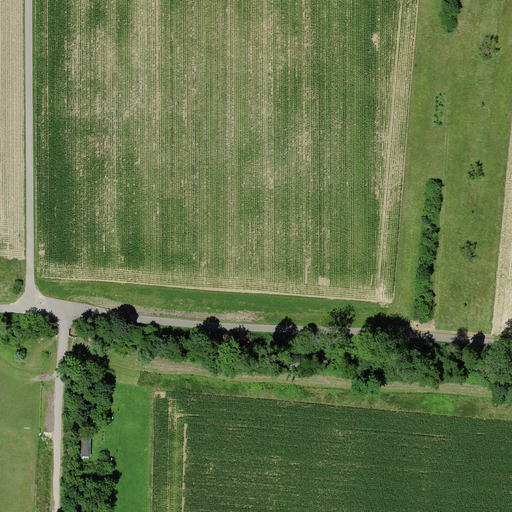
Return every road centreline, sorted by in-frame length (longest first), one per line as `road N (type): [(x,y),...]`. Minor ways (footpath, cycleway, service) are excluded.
road 1 (track): [(511,345),(144,319),(62,305),(0,309)]
road 2 (track): [(31,303),(30,0)]
